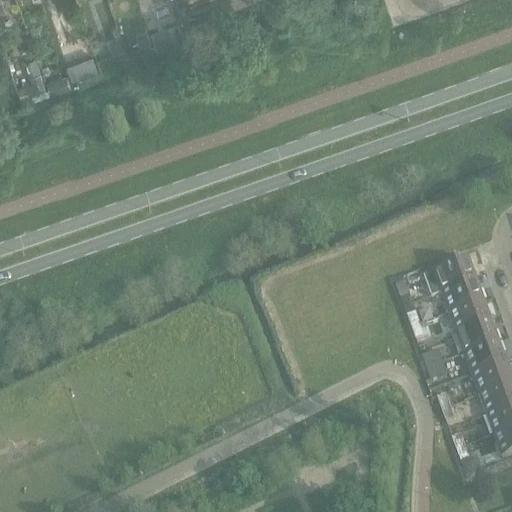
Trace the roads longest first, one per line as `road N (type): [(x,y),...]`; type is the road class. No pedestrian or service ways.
road 1 (primary): [(511,74),(0,251)]
road 2 (primary): [(0,276),(511,99)]
